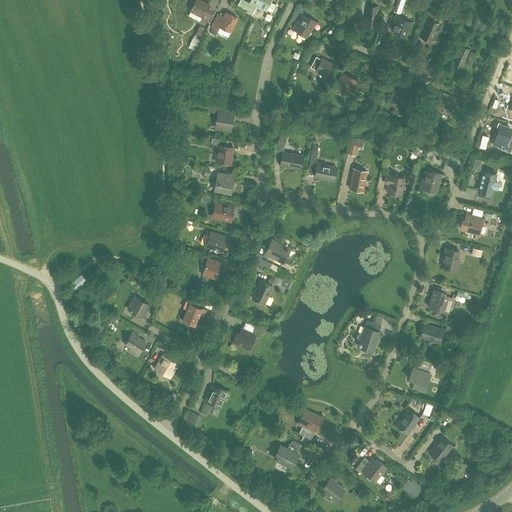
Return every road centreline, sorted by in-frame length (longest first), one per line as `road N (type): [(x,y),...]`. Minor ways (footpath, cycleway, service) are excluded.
road 1 (unclassified): [(168,434),(82,355),(48,283),(0,259)]
road 2 (track): [(28,271),(21,285),(61,511)]
road 3 (unclassified): [(268,511),(168,434)]
